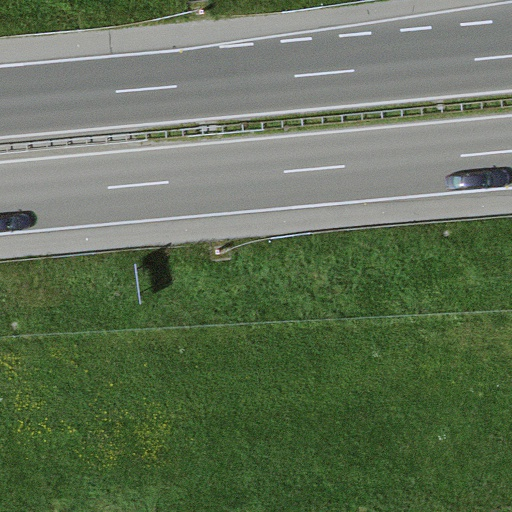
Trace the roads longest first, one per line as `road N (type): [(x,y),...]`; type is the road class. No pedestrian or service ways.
road 1 (motorway): [(511,54),(0,102)]
road 2 (motorway): [(0,198),(511,150)]
